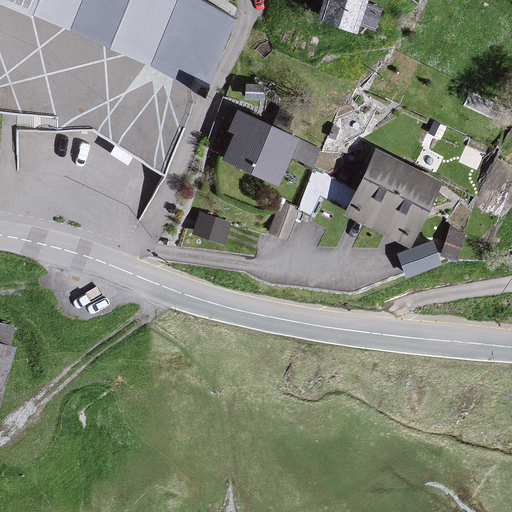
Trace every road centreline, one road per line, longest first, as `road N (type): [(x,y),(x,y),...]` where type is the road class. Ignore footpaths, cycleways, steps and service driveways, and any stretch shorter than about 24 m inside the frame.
road 1 (tertiary): [(511,347),(320,327),(0,235)]
road 2 (track): [(145,314),(87,356),(0,440)]
